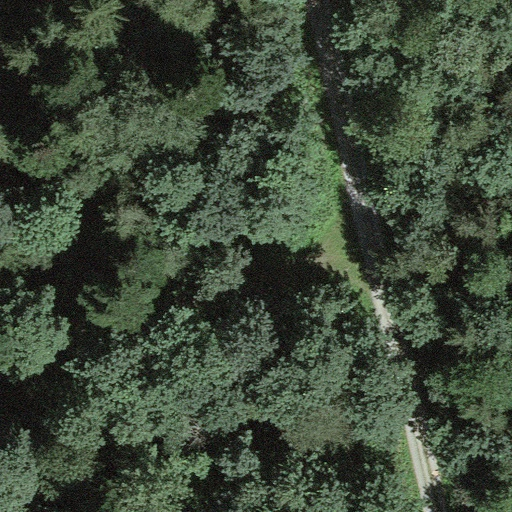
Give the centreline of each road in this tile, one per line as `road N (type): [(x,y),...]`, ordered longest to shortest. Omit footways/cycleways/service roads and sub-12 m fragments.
road 1 (track): [(332,0),(449,511)]
road 2 (track): [(0,350),(386,234)]
